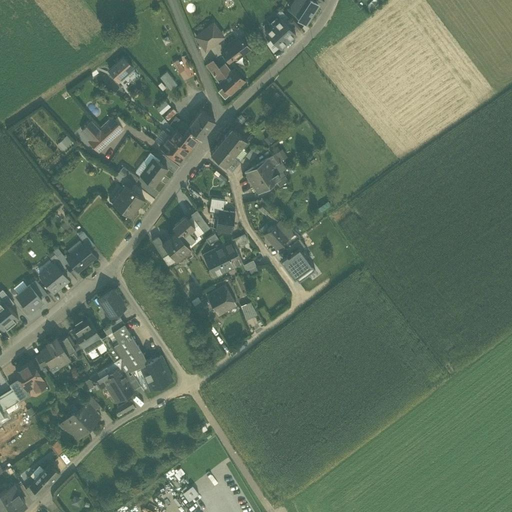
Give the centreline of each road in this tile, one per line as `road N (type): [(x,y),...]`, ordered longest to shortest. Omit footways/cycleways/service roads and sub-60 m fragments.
road 1 (residential): [(199,152),(230,173),(243,221),(300,298),(188,384)]
road 2 (residential): [(188,384),(114,423),(26,511)]
road 3 (residential): [(222,120),(301,44),(332,0)]
road 4 (residential): [(110,270),(199,152)]
road 5 (residential): [(0,359),(110,270)]
road 6 (unclassified): [(110,270),(188,384)]
road 7 (residential): [(171,0),(222,120)]
